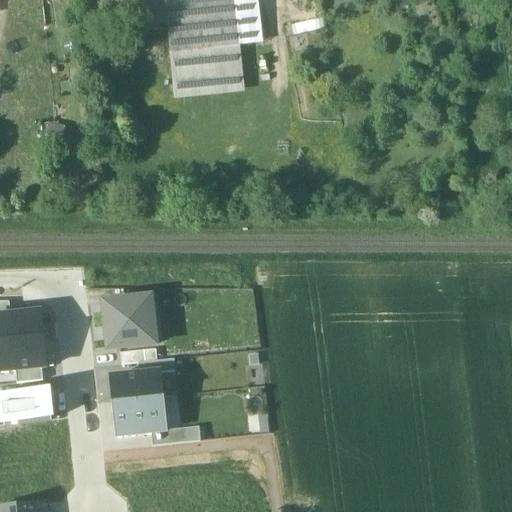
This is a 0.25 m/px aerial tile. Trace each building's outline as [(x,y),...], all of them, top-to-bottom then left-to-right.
[(164,0),(129,0),(133,28),(168,24),(165,1),(164,0)] [(234,0),(170,0),(165,1),(168,24),(260,14),(259,2),(236,4),(234,0)] [(320,9),(283,16),(287,35),(324,28),(320,9)] [(260,14),(168,24),(176,104),(246,96),(241,50),(265,48),(260,14)] [(152,300),(103,306),(108,352),(157,347),(152,300)] [(0,312),(15,312),(14,301),(0,302),(0,312)] [(0,347),(43,343),(40,315),(0,319),(0,347)] [(0,375),(45,371),(43,343),(0,347),(0,375)] [(156,352),(120,356),(121,367),(137,366),(158,364),(156,352)] [(138,377),(160,375),(174,374),(173,362),(158,364),(137,366),(138,377)] [(112,380),(114,404),(163,399),(160,375),(138,377),(112,380)] [(32,384),(0,386),(0,398),(2,399),(33,395),(32,384)] [(2,399),(5,427),(52,422),(52,421),(49,394),(33,395),(2,399)] [(166,432),(163,399),(114,404),(118,440),(151,436),(166,435),(166,432)] [(151,436),(153,448),(200,444),(199,429),(166,432),(166,435),(151,436)]
